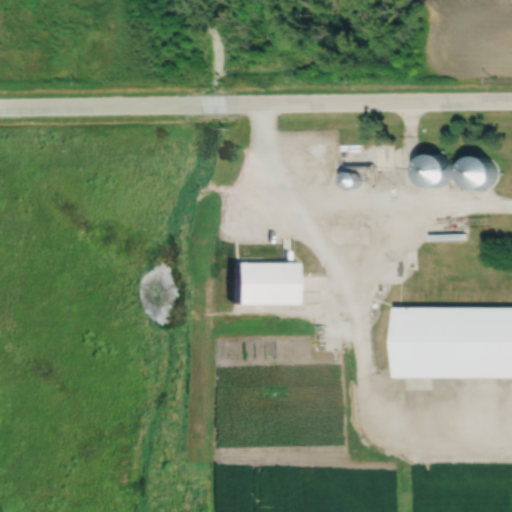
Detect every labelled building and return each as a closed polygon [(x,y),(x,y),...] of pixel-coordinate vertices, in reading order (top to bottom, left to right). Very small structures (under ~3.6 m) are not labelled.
[(341,146),(341,173),(395,173),(395,146),(341,146)] [(421,162),(420,166),(420,170),(420,173),(422,177),(424,180),(426,182),(429,184),(433,185),(436,186),(440,186),(444,184),(447,183),(450,180),(452,177),(453,174),(454,170),(454,166),(453,163),(451,160),(449,157),(446,154),(442,153),(439,152),(435,152),(432,153),(428,154),(425,156),(423,159),(421,162)] [(465,164),(464,168),(464,172),(464,175),(466,179),(468,182),(470,184),(473,186),(477,187),(480,188),(484,188),(488,186),(491,185),(493,182),(496,179),(497,176),(498,172),(497,168),(497,165),(495,162),(493,159),(490,156),(486,155),(483,154),(479,154),(475,155),(472,156),(469,158),(467,161),(465,164)] [(348,172),(345,174),(344,177),(344,179),(345,182),(347,185),(349,187),(352,187),(355,187),(358,186),(360,183),(361,181),(361,178),(360,175),(359,172),(356,171),(353,170),(350,170),(348,172)] [(511,202),(495,202),(495,206),(484,206),(484,229),(511,228),(511,207),(511,202)] [(231,262),(232,304),(293,303),(293,262),(231,262)] [(511,307),(397,307),(397,377),(511,377),(511,307)]
